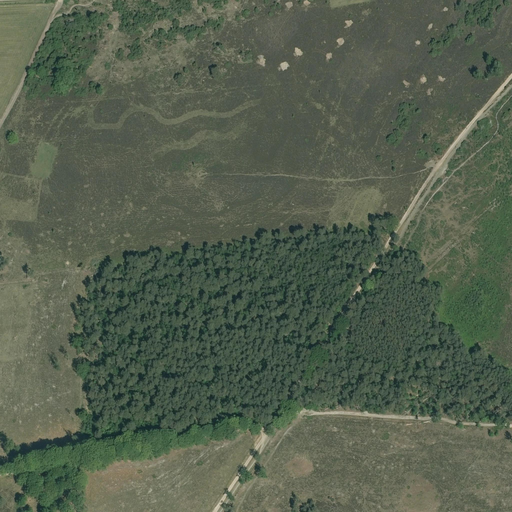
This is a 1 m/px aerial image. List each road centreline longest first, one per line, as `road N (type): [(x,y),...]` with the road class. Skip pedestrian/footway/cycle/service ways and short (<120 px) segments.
road 1 (unknown): [(511,96),(497,112),(493,136),(431,196),(320,376),(303,422),(239,511)]
road 2 (track): [(511,76),(438,166),(279,413)]
road 3 (track): [(0,474),(262,428)]
road 4 (track): [(279,413),(511,426)]
